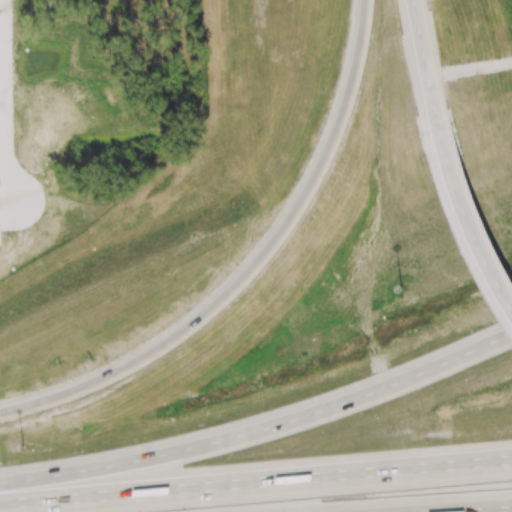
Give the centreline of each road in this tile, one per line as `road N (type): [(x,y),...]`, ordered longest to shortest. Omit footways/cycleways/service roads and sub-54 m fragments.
road 1 (motorway): [(362,0),(349,92),(333,137),(237,284),(134,362),(0,413)]
road 2 (motorway): [(511,331),(251,429),(0,484)]
road 3 (motorway): [(511,458),(0,499)]
road 4 (motorway): [(443,125),(473,223),(511,294)]
road 5 (motorway): [(415,0),(443,125)]
